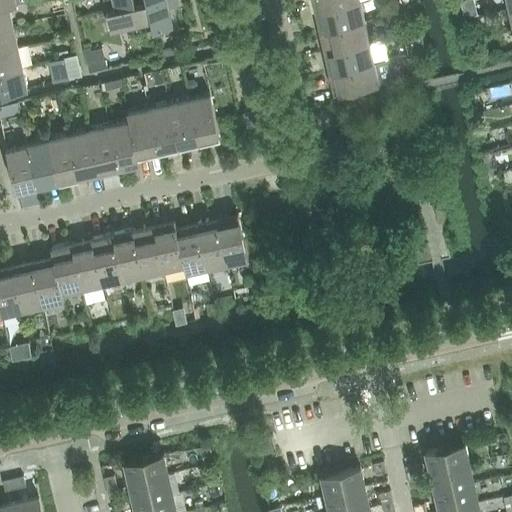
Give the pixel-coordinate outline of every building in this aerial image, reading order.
[(110,29),(151,19),(152,19),(147,0),(144,0),(136,2),(136,3),(127,5),(116,8),(115,6),(105,9),(107,15),(110,29)] [(174,24),(170,6),(179,4),(178,0),(147,0),(152,19),(151,19),(154,29),(160,27),(174,24)] [(314,0),(316,9),(354,0),(314,0)] [(366,19),(361,0),(354,0),(316,9),(321,29),(366,19)] [(9,4),(0,6),(0,28),(13,25),(9,5),(9,4)] [(321,29),(326,50),(371,39),(366,19),(321,29)] [(13,25),(0,28),(0,49),(18,45),(13,25)] [(160,27),(154,29),(145,31),(147,41),(162,38),(160,27)] [(375,60),(371,39),(326,50),(330,70),(375,60)] [(0,70),(23,66),(18,45),(0,49),(0,70)] [(174,46),(161,49),(162,56),(176,53),(174,46)] [(100,49),(85,52),(90,71),(104,68),(100,49)] [(76,53),(64,56),(70,77),(80,75),(76,53)] [(392,78),(387,57),(375,60),(330,70),(335,91),(392,78)] [(0,70),(0,93),(27,87),(23,66),(0,70)] [(121,77),(103,82),(104,89),(123,85),(121,77)] [(190,96),(200,141),(221,136),(210,91),(190,96)] [(489,92),(481,93),(483,101),(490,99),(489,92)] [(180,145),(200,141),(190,96),(169,101),(180,145)] [(159,150),(180,145),(169,101),(149,105),(159,150)] [(139,155),(159,150),(149,105),(128,110),(130,118),(139,155)] [(244,111),(247,126),(264,122),(260,107),(244,111)] [(130,118),(127,118),(109,122),(119,167),(141,162),(139,155),(130,118)] [(88,127),(99,172),(119,167),(109,122),(88,127)] [(68,132),(78,177),(99,172),(88,127),(68,132)] [(78,177),(68,132),(48,136),(58,181),(78,177)] [(58,181),(48,136),(27,141),(37,186),(58,181)] [(27,141),(5,146),(16,191),(37,186),(27,141)] [(239,212),(218,217),(228,262),(249,257),(239,212)] [(228,262),(218,217),(197,221),(208,266),(228,262)] [(177,226),(175,218),(154,223),(165,268),(185,263),(177,226)] [(208,266),(197,221),(177,226),(185,263),(186,271),(208,266)] [(165,268),(154,223),(134,227),(144,273),(165,268)] [(113,232),(123,277),(144,273),(134,227),(113,232)] [(92,237),(102,282),(123,277),(113,232),(92,237)] [(102,282),(92,237),(72,241),(82,287),(102,282)] [(53,254),(61,291),(62,291),(82,287),(72,241),(50,246),(52,254),(53,254)] [(32,259),(43,304),(64,299),(62,291),(61,291),(53,254),(52,254),(32,259)] [(12,264),(23,309),(43,304),(32,259),(12,264)] [(0,266),(0,304),(2,313),(23,309),(12,264),(0,266)] [(214,302),(207,304),(209,314),(217,312),(214,302)] [(257,436),(260,451),(277,447),(274,432),(257,436)] [(427,449),(432,469),(471,460),(466,440),(427,449)] [(170,472),(165,451),(126,460),(131,481),(170,472)] [(384,459),(374,461),(376,472),(386,470),(384,459)] [(471,460),(432,469),(437,489),(475,480),(471,460)] [(417,462),(406,464),(408,475),(419,473),(417,462)] [(362,464),(323,473),(328,494),(367,484),(362,464)] [(136,500),(174,491),(170,472),(131,481),(136,500)] [(419,473),(408,475),(410,486),(421,483),(419,473)] [(14,476),(17,487),(27,484),(24,474),(14,476)] [(108,487),(118,485),(116,474),(105,477),(108,487)] [(17,487),(14,476),(4,479),(6,489),(17,487)] [(480,500),(475,480),(437,489),(441,508),(480,500)] [(337,511),(371,504),(367,484),(328,494),(332,511),(337,511)] [(118,485),(108,487),(110,498),(120,495),(118,485)] [(391,489),(381,492),(383,502),(393,499),(391,489)] [(174,511),(179,511),(174,491),(136,500),(138,511),(174,511)] [(43,511),(39,495),(19,500),(22,511),(43,511)] [(393,499),(383,502),(385,511),(395,509),(393,499)] [(22,511),(19,500),(0,504),(0,505),(1,511),(22,511)] [(482,511),(480,500),(441,508),(442,511),(482,511)] [(425,501),(415,503),(416,511),(427,511),(428,511),(425,501)]
